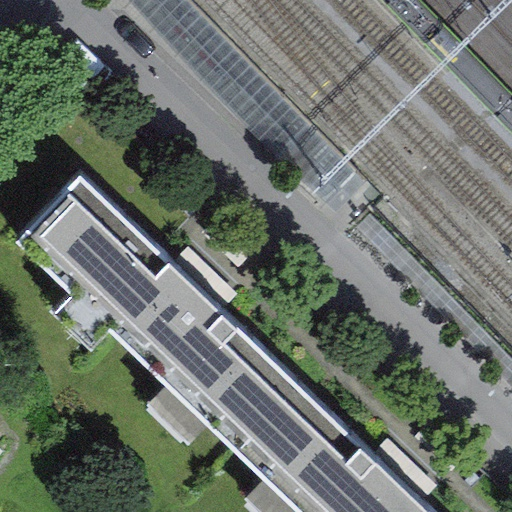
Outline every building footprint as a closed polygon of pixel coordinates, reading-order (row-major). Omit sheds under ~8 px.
[(128,0),(193,71),(262,141),(335,211),(358,189),(367,180),(278,89),(191,0),(128,0)] [(511,0),(422,0),(495,74),(500,79),(511,91),(511,0)] [(298,379),(80,169),(16,235),(235,444),(298,379)] [(511,358),(370,214),(356,228),(511,387),(511,358)] [(437,511),(298,379),(235,444),(305,511),(437,511)]
